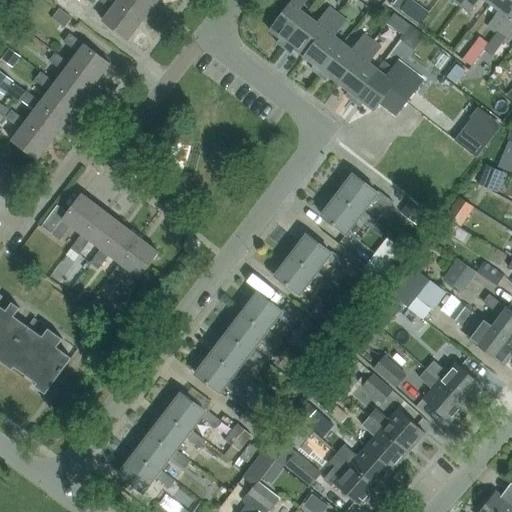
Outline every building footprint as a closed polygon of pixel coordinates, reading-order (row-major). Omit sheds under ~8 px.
[(56,2),(75,16),(83,5),(76,0),(53,0),(56,2)] [(115,0),(96,0),(110,11),(103,20),(129,40),(143,21),(117,1),(115,0)] [(115,0),(117,1),(143,21),(157,2),(154,0),(115,0)] [(276,44),(283,50),(308,17),(299,10),(307,0),(293,0),(269,32),(279,40),(276,44)] [(410,0),(408,0),(401,10),(420,24),(428,13),(410,0)] [(467,0),(462,7),(470,13),(479,0),(484,0),(491,5),(494,0),(467,0)] [(511,0),(494,0),(491,5),(500,12),(488,27),(496,34),(511,12),(511,0)] [(58,8),(51,18),(64,27),(71,17),(58,8)] [(337,16),(329,10),(318,25),(308,17),(283,50),(290,55),(293,51),(304,59),(337,16)] [(511,12),(496,34),(504,40),(511,29),(511,12)] [(404,21),(395,15),(390,22),(399,28),(404,21)] [(311,70),(318,76),(343,43),(334,37),(346,22),(337,16),(304,59),(313,66),(311,70)] [(411,26),(403,37),(400,40),(415,51),(426,37),(411,26)] [(96,84),(111,65),(85,45),(84,46),(70,35),(63,44),(78,55),(70,65),(96,84)] [(318,76),(326,81),(329,77),(339,85),(371,42),(364,36),(352,51),(343,43),(318,76)] [(380,49),(371,42),(339,85),(349,93),(346,97),(353,102),(378,70),(369,63),(380,49)] [(9,49),(1,60),(12,67),(19,56),(9,49)] [(477,59),(468,53),(463,60),(471,66),(477,59)] [(63,74),(55,84),(81,103),(96,84),(70,65),(56,54),(49,63),(63,74)] [(359,107),(363,103),(374,111),(381,102),(397,114),(423,81),(399,63),(390,74),(381,67),(379,70),(378,70),(353,102),(359,107)] [(457,64),(447,77),(455,84),(465,71),(457,64)] [(0,92),(4,96),(6,92),(14,83),(0,72),(0,92)] [(49,93),(41,104),(67,122),(81,103),(55,84),(41,74),(35,82),(49,93)] [(54,139),(67,122),(41,104),(26,93),(20,101),(35,112),(28,121),(54,139)] [(0,122),(0,123),(9,112),(0,105),(0,122)] [(37,161),(54,139),(28,121),(13,110),(6,120),(20,131),(12,142),(37,161)] [(457,141),(478,158),(495,136),(474,119),(457,141)] [(511,141),(508,140),(503,153),(505,154),(511,156),(511,141)] [(505,173),(486,165),(477,184),(497,193),(505,173)] [(338,195),(363,213),(373,200),(387,211),(393,203),(379,192),(378,194),(353,175),(338,195)] [(70,227),(81,236),(101,210),(81,195),(67,214),(56,206),(41,227),(60,241),(70,227)] [(377,223),(363,213),(338,195),(322,217),(346,235),(358,219),(372,230),(377,223)] [(427,209),(411,197),(401,210),(417,223),(427,209)] [(459,212),(469,218),(475,208),(466,203),(459,199),(453,208),(459,212)] [(100,250),(120,224),(101,210),(81,236),(71,249),(80,255),(90,242),(100,250)] [(139,238),(120,224),(100,250),(90,264),(99,270),(109,256),(119,264),(139,238)] [(452,224),(446,234),(454,238),(460,228),(452,224)] [(317,273),(327,260),(341,270),(347,263),(332,252),(331,254),(307,236),(292,255),(317,273)] [(140,279),(159,253),(139,238),(119,264),(109,278),(118,284),(128,270),(140,279)] [(331,283),(317,273),(292,255),(276,276),(300,295),(311,280),(325,291),(331,283)] [(356,275),(364,265),(356,259),(348,269),(356,275)] [(476,272),(457,259),(443,279),(462,292),(476,272)] [(504,275),(484,261),(476,272),(497,286),(504,275)] [(413,268),(393,296),(419,315),(426,305),(433,310),(446,292),(413,268)] [(0,360),(13,370),(18,363),(41,379),(35,386),(46,394),(68,363),(52,351),(55,347),(57,348),(63,339),(49,328),(42,338),(44,339),(41,343),(11,321),(20,308),(12,302),(6,311),(0,306),(0,299),(3,296),(0,294),(0,360)] [(267,330),(277,318),(292,329),(297,321),(283,310),(281,313),(257,294),(243,313),(267,330)] [(384,329),(403,307),(389,294),(369,316),(384,329)] [(511,311),(489,295),(483,303),(500,315),(492,326),(511,341),(511,311)] [(107,325),(116,312),(99,299),(90,311),(107,325)] [(460,303),(451,316),(461,323),(470,310),(460,303)] [(312,314),(327,325),(334,315),(319,304),(312,314)] [(282,342),(267,330),(243,313),(228,332),(252,350),(262,337),(277,348),(282,342)] [(511,355),(511,341),(492,326),(478,316),(472,324),(474,326),(466,337),(505,365),(511,355)] [(236,371),(247,358),(261,368),(266,361),(252,350),(228,332),(212,353),(236,371)] [(355,333),(346,344),(357,353),(366,342),(355,333)] [(314,352),(319,356),(321,358),(328,348),(326,346),(320,342),(313,351),(314,352)] [(250,382),(236,371),(212,353),(196,374),(220,393),(232,378),(245,388),(250,382)] [(373,367),(397,388),(407,377),(383,356),(373,367)] [(433,360),(426,369),(466,404),(482,385),(455,361),(446,372),(433,360)] [(426,369),(419,377),(432,388),(423,398),(450,422),(466,404),(426,369)] [(380,404),(391,391),(372,374),(361,387),(380,404)] [(336,404),(324,393),(316,402),(328,413),(331,410),(335,405),(336,404)] [(205,413),(180,394),(166,413),(191,431),(201,418),(215,429),(221,422),(206,410),(205,413)] [(323,415),(311,405),(300,417),(312,428),(323,415)] [(376,407),(368,416),(409,451),(425,433),(398,409),(389,419),(376,407)] [(238,420),(255,432),(263,422),(246,409),(238,420)] [(206,442),(191,431),(166,413),(151,432),(176,450),(186,437),(200,448),(206,442)] [(409,451),(368,416),(361,424),(375,435),(366,446),(393,469),(409,451)] [(224,441),(238,452),(250,436),(237,425),(224,441)] [(160,471),(170,458),(184,469),(190,461),(176,450),(151,432),(135,453),(160,471)] [(344,444),(337,453),(377,488),(393,469),(366,446),(357,456),(344,444)] [(284,465),(310,487),(322,473),(296,451),(284,465)] [(175,482),(160,471),(135,453),(119,475),(143,494),(155,478),(169,489),(175,482)] [(377,488),(337,453),(330,461),(343,472),(333,483),(361,506),(377,488)] [(248,493),(253,496),(241,511),(267,511),(278,498),(257,482),(248,493)] [(206,496),(215,503),(224,491),(215,484),(206,496)] [(311,491),(302,505),(312,511),(320,511),(327,503),(311,491)] [(511,511),(511,506),(496,494),(481,511),(511,511)] [(171,511),(160,503),(152,511),(171,511)]
